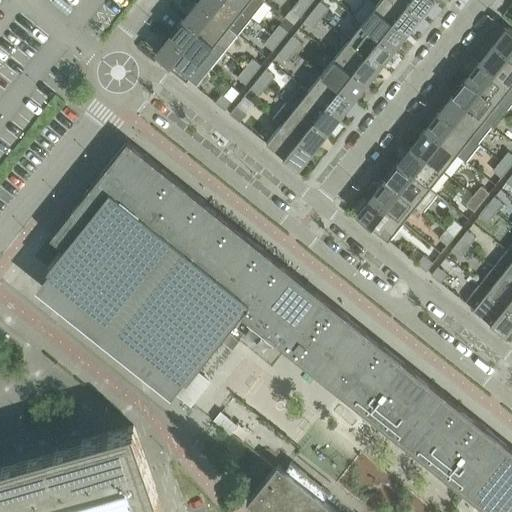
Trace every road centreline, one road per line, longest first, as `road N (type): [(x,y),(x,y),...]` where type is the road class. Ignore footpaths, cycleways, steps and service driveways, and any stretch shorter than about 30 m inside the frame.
road 1 (residential): [(116,91),(395,313)]
road 2 (residential): [(319,203),(480,0)]
road 3 (residential): [(319,203),(125,52)]
road 4 (unclassified): [(0,234),(116,91)]
road 5 (residential): [(395,313),(511,403)]
road 6 (residential): [(419,285),(319,203)]
road 7 (residential): [(511,361),(419,285)]
